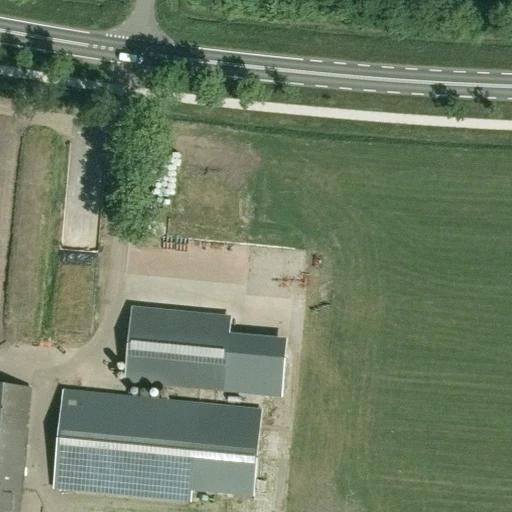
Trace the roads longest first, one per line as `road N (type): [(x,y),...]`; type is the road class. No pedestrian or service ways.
road 1 (secondary): [(139,53),(511,89)]
road 2 (secondary): [(0,33),(139,53)]
